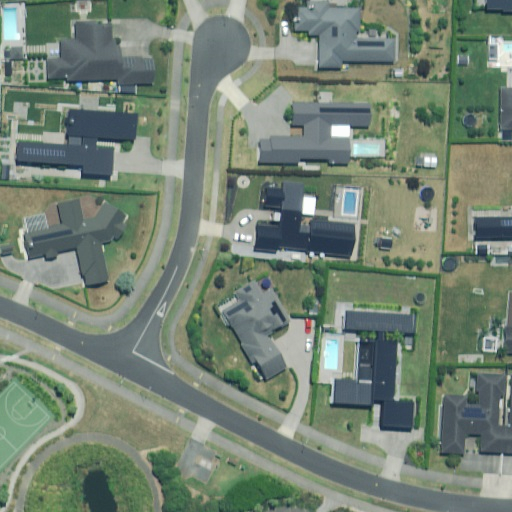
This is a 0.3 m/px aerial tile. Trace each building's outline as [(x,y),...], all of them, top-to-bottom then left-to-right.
[(511,0),(484,0),(484,10),(501,10),(501,13),(511,12),(511,0)] [(294,7),(293,30),(308,31),(308,35),(319,35),(319,67),(342,67),(342,60),(395,61),(396,38),(360,37),(361,9),(328,8),(329,1),(308,1),(308,7),(294,7)] [(153,57),(121,57),(121,46),(112,46),(113,23),(76,23),(76,39),(61,39),(61,58),(48,58),(47,79),(116,80),(116,83),(153,83),(153,57)] [(511,86),(500,87),(500,128),(511,127),(511,86)] [(368,126),(368,103),(291,101),(291,125),(301,125),(301,136),(270,136),(270,137),(259,137),(259,162),(298,163),(298,158),(328,159),(328,163),(347,164),(347,138),(329,138),(329,125),(368,126)] [(136,113),(67,110),(66,136),(83,136),(83,145),(14,141),(12,162),(70,165),(69,177),(96,178),(96,175),(112,175),(113,147),(96,146),(96,138),(134,140),(136,113)] [(264,207),(272,208),(271,219),(278,220),(277,228),(256,226),(255,240),(247,239),(246,248),(277,251),(278,239),(298,241),(303,187),(282,185),(282,188),(266,187),(264,207)] [(84,219),(80,199),(57,204),(61,224),(46,227),(43,214),(24,218),(26,228),(19,230),(26,260),(76,249),(84,287),(109,281),(101,240),(117,237),(129,218),(103,202),(93,217),(84,219)] [(511,215),(474,216),(474,238),(511,237),(511,215)] [(355,225),(310,221),(307,252),(352,255),(355,225)] [(240,300),(221,310),(250,362),(255,360),(265,378),(284,367),(266,334),(288,322),(270,289),(261,293),(254,280),(235,290),(240,300)] [(411,314),(342,310),(341,327),(410,331),(411,314)] [(511,326),(504,326),(503,353),(511,353),(511,326)] [(396,341),(357,338),(355,380),(332,378),(330,402),(369,405),(369,399),(382,399),(380,425),(411,427),(412,402),(392,401),(396,341)] [(511,372),(511,373),(509,425),(498,425),(500,395),(504,395),(505,374),(477,373),(476,405),(466,404),(466,395),(444,394),(441,452),(464,453),(465,434),(481,435),(480,451),(511,452),(511,372)]
